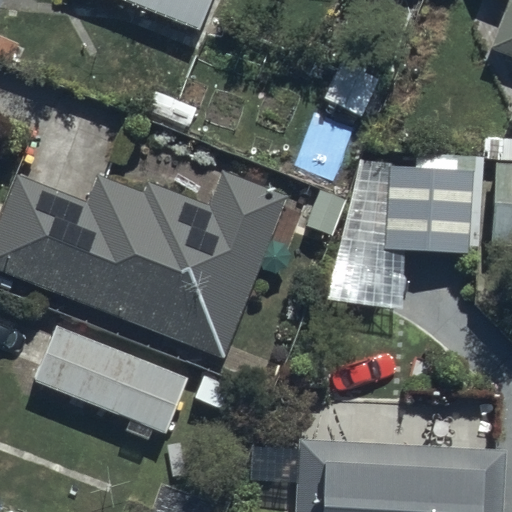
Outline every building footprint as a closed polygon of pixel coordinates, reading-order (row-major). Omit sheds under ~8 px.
[(126,0),(196,28),(206,0),(126,0)] [(511,0),(487,0),(506,123),(511,125),(511,0)] [(479,153),(480,160),(489,160),(487,248),(511,248),(511,140),(479,140),(479,153)] [(480,160),(479,153),(411,151),(411,164),(382,163),(380,245),(478,248),(480,160)] [(18,178),(0,208),(0,274),(226,364),(293,198),(231,173),(18,178)] [(159,430),(181,376),(49,324),(28,378),(159,430)] [(511,511),(511,459),(295,443),(289,511),(511,511)]
